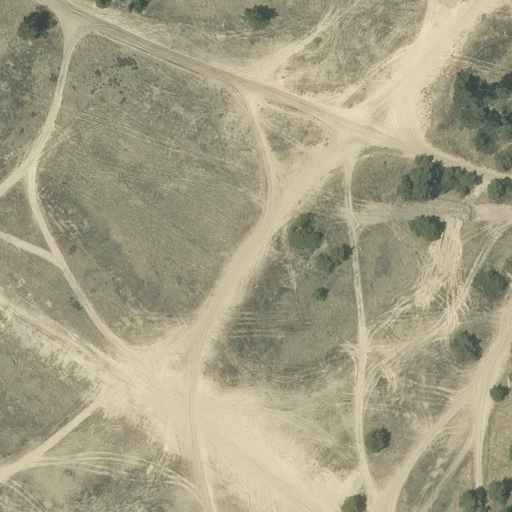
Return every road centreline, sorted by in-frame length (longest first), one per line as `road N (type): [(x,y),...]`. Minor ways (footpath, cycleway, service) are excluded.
road 1 (track): [(73,0),(327,118),(511,174)]
road 2 (unknown): [(30,153),(48,129),(82,4)]
